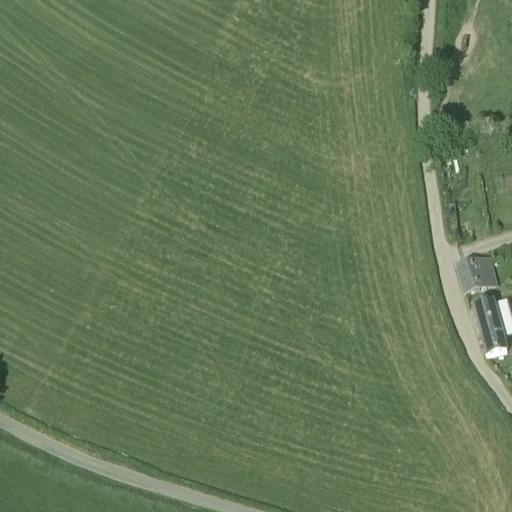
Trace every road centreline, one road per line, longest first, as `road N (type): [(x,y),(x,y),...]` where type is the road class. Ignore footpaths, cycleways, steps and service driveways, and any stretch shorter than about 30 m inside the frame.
road 1 (track): [(441,259),(423,138),(428,0)]
road 2 (unclassified): [(242,511),(98,467),(0,420)]
